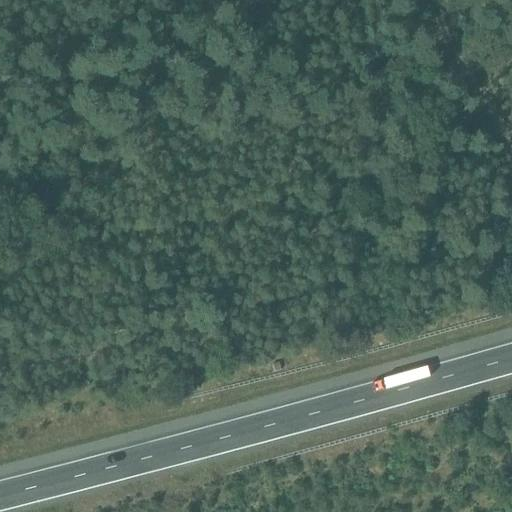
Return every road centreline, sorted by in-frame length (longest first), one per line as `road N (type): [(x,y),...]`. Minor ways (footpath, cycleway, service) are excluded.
road 1 (motorway): [(511,359),(0,496)]
road 2 (track): [(511,142),(435,0)]
